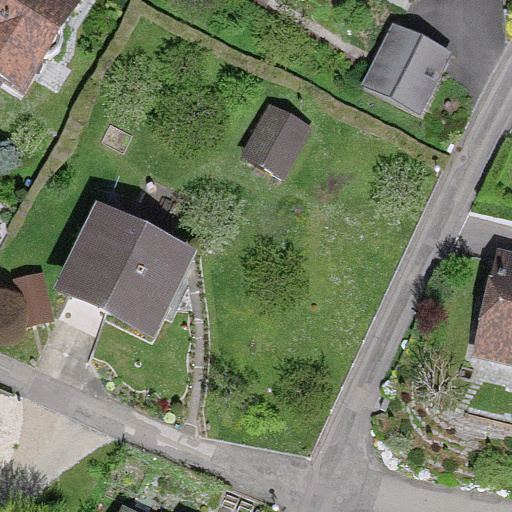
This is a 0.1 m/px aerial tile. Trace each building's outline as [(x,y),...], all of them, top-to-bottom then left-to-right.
[(0,0),(0,85),(15,95),(34,64),(46,62),(55,54),(58,42),(55,31),(72,4),(65,0),(0,0)] [(361,92),(415,119),(441,65),(388,38),(361,92)] [(241,164),(277,183),(304,134),(268,115),(241,164)] [(144,337),(179,266),(98,226),(63,298),(144,337)] [(478,343),(511,351),(511,282),(493,278),(478,343)] [(22,332),(48,326),(38,281),(11,287),(22,332)]
